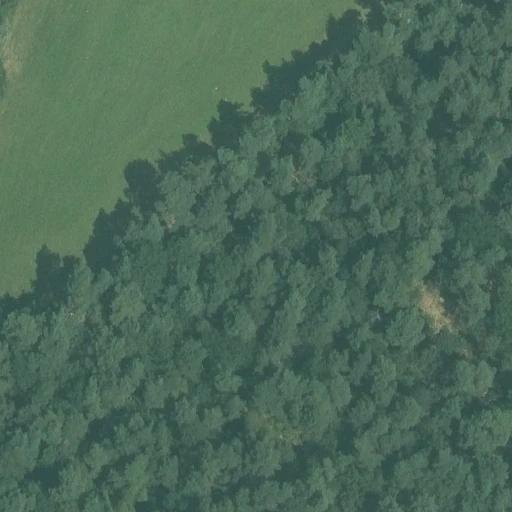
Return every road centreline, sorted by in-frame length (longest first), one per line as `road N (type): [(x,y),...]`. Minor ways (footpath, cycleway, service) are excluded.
road 1 (track): [(510,0),(0,433)]
road 2 (track): [(317,511),(351,475),(511,352)]
